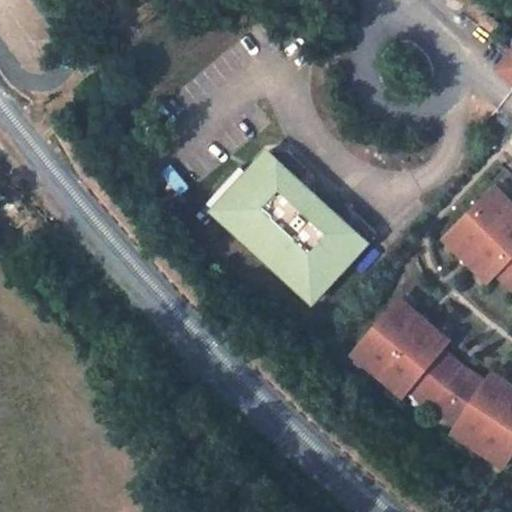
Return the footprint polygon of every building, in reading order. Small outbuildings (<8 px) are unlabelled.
[(488,19),(481,28),(497,39),(503,30),(488,19)] [(511,60),(502,74),(511,81),(511,60)] [(331,166),(305,142),(284,144),(231,203),(332,293),(395,222),(365,195),(355,206),(344,196),(333,187),(321,177),(331,166)] [(333,187),(331,166),(321,177),(333,187)] [(511,196),(499,185),(449,237),(496,281),(504,273),(511,280),(511,196)] [(4,189),(0,191),(0,202),(9,197),(4,189)] [(365,195),(344,196),(355,206),(365,195)] [(459,345),(410,303),(363,358),(412,399),(418,392),(436,408),(469,369),(451,354),(459,345)] [(475,374),(469,369),(436,408),(447,416),(475,374)] [(495,387),(475,374),(447,416),(466,429),(462,436),(511,470),(511,384),(501,377),(495,387)]
